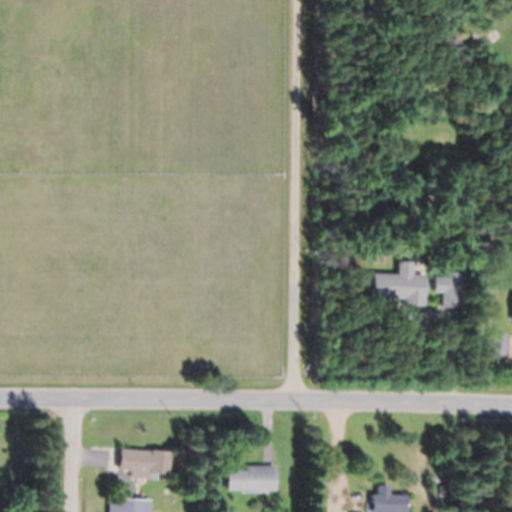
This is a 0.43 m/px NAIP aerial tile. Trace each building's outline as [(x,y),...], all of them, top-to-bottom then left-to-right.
[(432,172),(431,166),(424,168),(423,163),(435,162),(436,171),(432,172)] [(404,305),(400,305),(401,298),(388,297),(388,303),(381,303),(381,297),(369,297),(370,272),(395,273),(395,260),(411,261),(410,274),(423,274),(422,305),(422,306),(404,305)] [(440,305),(440,291),(432,291),(432,277),(441,277),(441,271),(462,271),(461,307),(460,307),(440,306),(440,305)] [(493,355),(485,354),(486,333),(506,333),(506,334),(505,355),(493,355)] [(145,478),(129,476),(129,470),(116,469),(118,449),(118,448),(149,450),(149,449),(168,451),(166,474),(156,473),(155,479),(145,478)] [(271,465),(274,465),(274,490),(262,490),(262,492),(242,492),(242,490),(225,490),(225,469),(242,469),(242,465),(262,465),(271,465)] [(404,511),(369,511),(369,493),(375,493),(375,484),(387,485),(387,494),(404,494),(404,511)] [(447,501),(436,501),(436,485),(447,485),(447,501)] [(118,498),(139,499),(139,511),(116,511),(117,498),(118,498)]
